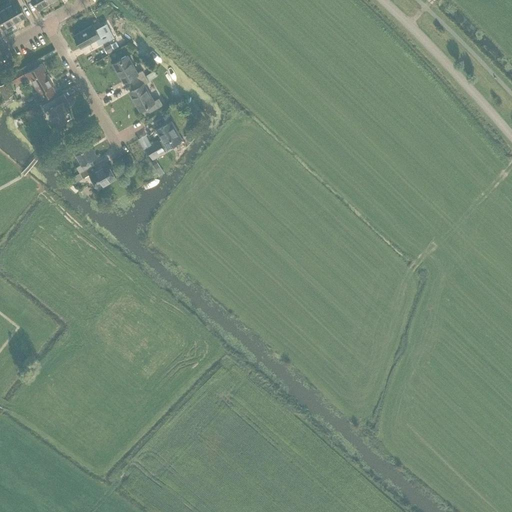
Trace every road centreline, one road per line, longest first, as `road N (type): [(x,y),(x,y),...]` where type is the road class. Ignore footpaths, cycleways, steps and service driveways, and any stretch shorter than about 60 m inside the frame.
road 1 (tertiary): [(511,137),(379,0)]
road 2 (residential): [(119,152),(46,25)]
